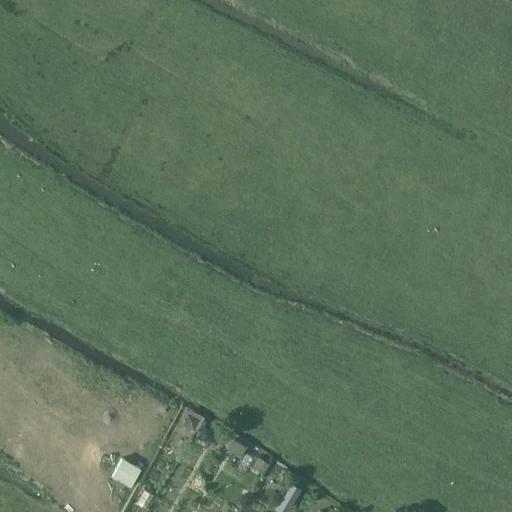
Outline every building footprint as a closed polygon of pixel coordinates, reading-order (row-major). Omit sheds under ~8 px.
[(182,425),(193,430),(198,419),(187,413),(182,425)] [(240,456),(246,446),(232,439),(227,448),(240,456)] [(262,475),(269,464),(257,457),(251,468),(262,475)] [(130,486),(140,468),(121,458),(111,476),(130,486)] [(291,508),(300,493),(286,484),(276,499),(291,508)]
